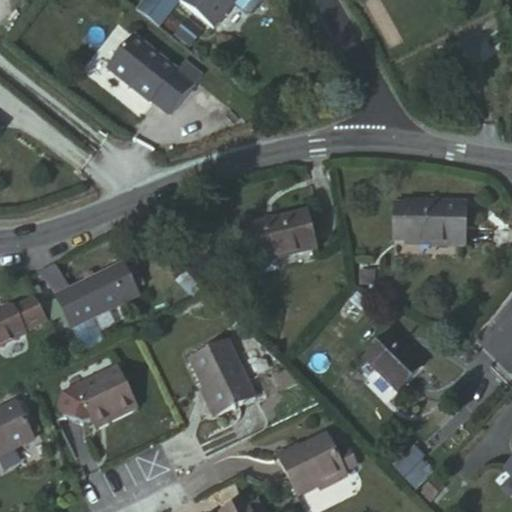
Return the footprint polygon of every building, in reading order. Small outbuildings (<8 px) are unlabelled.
[(175,0),(144,0),(136,11),(157,29),(179,4),(175,0)] [(187,0),(176,14),(209,40),(240,0),(187,0)] [(179,98),(119,47),(92,79),(135,116),(137,113),(154,128),(179,98)] [(455,261),(458,217),(393,212),(391,255),(455,261)] [(302,255),(294,219),(243,232),(250,269),(302,255)] [(69,295),(53,303),(69,338),(137,305),(120,270),(69,295)] [(55,273),(39,280),(53,303),(69,295),(55,273)] [(18,345),(41,334),(30,309),(6,320),(4,318),(0,320),(0,357),(19,349),(18,345)] [(414,377),(377,342),(348,372),(386,408),(414,377)] [(250,409),(224,354),(187,372),(213,426),(250,409)] [(131,423),(112,380),(72,400),(91,442),(131,423)] [(0,465),(27,452),(9,415),(0,419),(0,465)] [(341,490),(322,447),(271,469),(291,510),(315,498),(317,502),(341,490)] [(412,448),(393,467),(414,489),(434,470),(412,448)]
